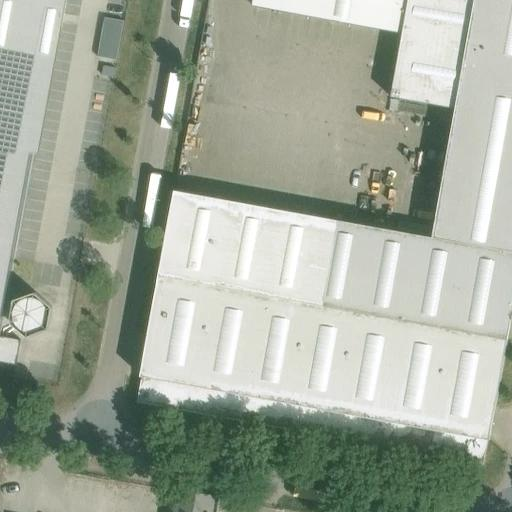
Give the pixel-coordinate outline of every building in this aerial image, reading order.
[(0,0),(0,362),(16,365),(21,340),(0,336),(0,335),(56,27),(57,27),(62,0),(0,0)] [(511,0),(253,0),(253,6),(402,33),(391,97),(455,109),(432,238),(511,251),(511,0)] [(106,17),(102,55),(120,57),(124,19),(106,17)] [(142,376),(137,401),(261,423),(302,430),(431,454),(440,456),(483,463),(488,440),(489,440),(490,438),(496,404),(511,315),(511,251),(432,238),(174,191),(165,243),(147,340),(141,374),(140,376),(142,376)] [(14,295),(15,326),(53,324),(51,293),(14,295)] [(180,490),(175,511),(211,511),(214,496),(195,493),(180,490)]
